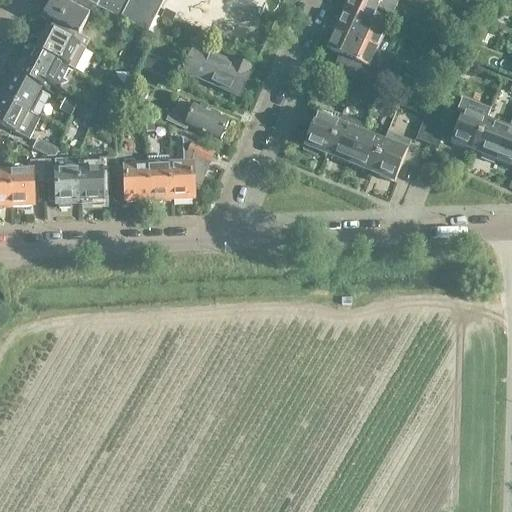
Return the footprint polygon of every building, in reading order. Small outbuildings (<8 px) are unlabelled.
[(51,0),(42,18),(47,21),(43,28),(79,47),(85,50),(89,42),(78,37),(89,16),(94,6),(82,0),(63,0),(62,2),(59,0),(51,0)] [(82,0),(94,6),(97,7),(120,19),(148,33),(164,0),(82,0)] [(372,7),(358,0),(348,0),(342,14),(364,25),(364,27),(367,28),(368,26),(384,33),(388,25),(374,18),(378,9),(376,8),(375,11),(372,9),(372,7)] [(358,0),(372,7),(372,9),(375,11),(376,8),(378,8),(392,15),(396,7),(398,0),(358,0)] [(465,0),(461,8),(466,10),(475,15),(483,0),(465,0)] [(470,26),(475,15),(466,10),(460,22),(470,26)] [(342,14),(333,32),(356,43),(355,45),(359,47),(360,44),(361,45),(362,44),(377,51),(384,33),(368,26),(367,28),(364,27),(364,25),(342,14)] [(485,16),(479,28),(488,33),(494,21),(485,16)] [(17,42),(33,50),(74,71),(76,72),(87,51),(85,50),(79,47),(28,21),(17,42)] [(488,33),(479,28),(472,41),(481,46),(488,33)] [(333,32),(325,49),(353,62),(368,69),(372,60),(357,53),(361,45),(360,44),(359,47),(355,45),(356,43),(333,32)] [(448,45),(458,50),(463,39),(453,34),(448,45)] [(211,82),(211,84),(239,97),(250,73),(250,74),(251,70),(233,62),(232,65),(193,48),(184,70),(211,82)] [(40,88),(42,84),(56,91),(59,85),(69,82),(74,71),(33,50),(27,61),(23,62),(21,66),(18,64),(13,74),(40,88)] [(433,60),(447,68),(452,59),(437,51),(433,60)] [(147,54),(140,69),(142,69),(161,77),(172,82),(178,68),(147,54)] [(440,83),(447,68),(430,59),(422,74),(440,83)] [(161,77),(142,69),(137,82),(156,90),(161,77)] [(427,88),(422,99),(430,103),(435,92),(437,88),(433,85),(435,82),(423,76),(419,84),(427,88)] [(0,97),(31,114),(39,117),(49,98),(11,78),(7,86),(5,85),(0,94),(0,97)] [(353,88),(331,78),(326,89),(348,99),(353,88)] [(363,93),(353,88),(348,99),(358,104),(363,93)] [(0,97),(0,126),(19,136),(31,114),(0,97)] [(64,100),(59,110),(71,117),(74,112),(77,106),(64,100)] [(395,114),(399,105),(388,100),(384,109),(395,114)] [(77,106),(74,112),(81,115),(86,105),(79,102),(77,106)] [(177,127),(179,123),(220,141),(228,123),(192,107),(186,104),(185,104),(181,103),(175,119),(170,116),(167,123),(177,127)] [(320,106),(303,147),(302,151),(316,157),(318,153),(326,156),(340,124),(343,115),(320,106)] [(473,153),(486,120),(490,110),(480,106),(476,116),(463,111),(450,144),(473,153)] [(415,140),(427,144),(436,121),(424,117),(415,140)] [(496,162),(509,129),(486,120),(473,153),(496,162)] [(447,126),(436,121),(427,144),(438,149),(447,126)] [(349,165),(362,133),(340,124),(326,156),(349,165)] [(511,168),(511,130),(509,129),(496,162),(511,168)] [(394,183),(408,151),(412,141),(389,132),(384,141),(371,174),(394,183)] [(371,174),(384,141),(362,133),(349,165),(371,174)] [(38,136),(33,147),(45,153),(50,142),(38,136)] [(208,165),(209,166),(214,154),(192,143),(180,138),(181,164),(169,165),(171,202),(193,201),(193,188),(195,188),(198,188),(200,184),(199,184),(207,166),(208,165)] [(171,202),(169,165),(169,156),(147,157),(147,166),(148,203),(150,202),(150,206),(161,205),(161,202),(171,202)] [(99,167),(78,168),(80,206),(89,205),(89,209),(99,208),(99,205),(101,205),(101,202),(108,202),(107,180),(113,180),(112,158),(99,159),(99,167)] [(125,158),(112,158),(113,180),(124,180),(125,204),(148,203),(147,166),(126,167),(125,158)] [(78,160),(56,161),(43,161),(44,184),(56,183),(57,206),(59,206),(59,210),(70,209),(70,206),(80,206),(78,168),(78,160)] [(43,161),(30,162),(30,171),(9,172),(11,208),(33,207),(32,184),(44,184),(43,161)] [(0,211),(1,212),(1,209),(11,208),(9,172),(0,172),(0,211)]
